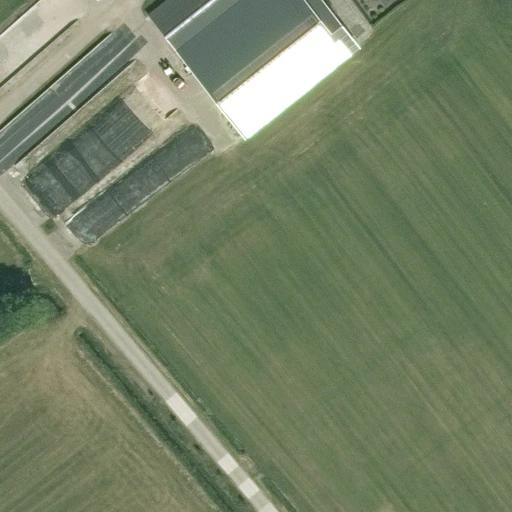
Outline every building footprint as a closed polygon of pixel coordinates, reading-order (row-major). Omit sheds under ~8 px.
[(184,59),(258,0),(170,0),(150,16),(184,59)] [(258,0),(184,59),(216,100),(244,135),(358,45),(322,0),(258,0)] [(0,56),(0,94),(31,65),(12,45),(0,56)] [(128,47),(0,147),(0,159),(7,168),(140,63),(128,47)] [(99,124),(42,170),(69,204),(126,157),(99,124)] [(98,235),(155,194),(140,172),(82,214),(98,235)]
